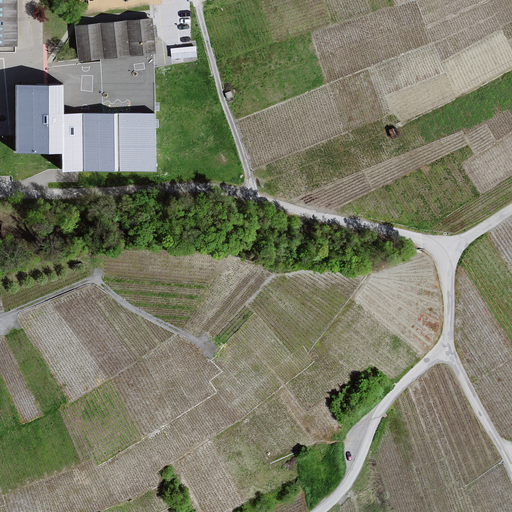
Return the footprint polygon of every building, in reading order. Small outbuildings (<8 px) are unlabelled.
[(0,0),(0,45),(17,46),(16,0),(0,0)] [(151,21),(77,26),(80,59),(153,54),(151,21)] [(197,43),(171,44),(172,56),(197,55),(197,43)] [(63,88),(19,87),(19,154),(63,154),(63,117),(63,106),(63,88)] [(154,116),(63,117),(63,154),(64,172),(155,170),(154,116)]
